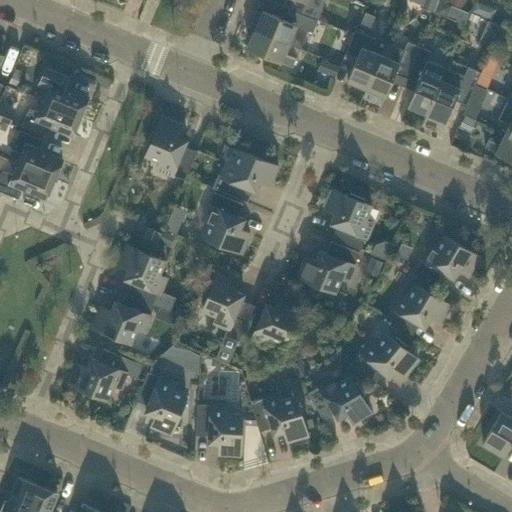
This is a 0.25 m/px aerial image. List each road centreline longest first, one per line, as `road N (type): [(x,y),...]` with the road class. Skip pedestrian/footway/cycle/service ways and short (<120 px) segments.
road 1 (residential): [(25,427),(102,245),(61,231)]
road 2 (residential): [(222,510),(25,427)]
road 3 (residential): [(511,215),(321,131)]
road 4 (residential): [(222,510),(416,453)]
road 5 (residential): [(61,231),(131,50)]
road 6 (residential): [(416,453),(511,302)]
road 7 (residential): [(258,277),(321,131)]
road 8 (residential): [(321,131),(188,74)]
road 9 (residential): [(131,50),(5,0)]
